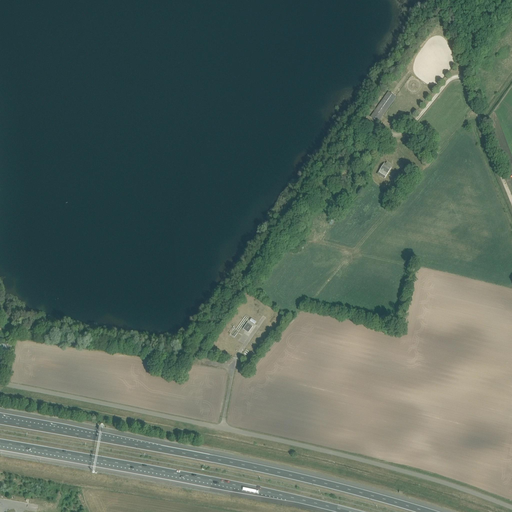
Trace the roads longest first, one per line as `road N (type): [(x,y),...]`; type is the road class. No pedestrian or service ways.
road 1 (unclassified): [(511,507),(297,443),(0,382)]
road 2 (motorway): [(426,511),(274,471),(0,420)]
road 3 (motorway): [(0,442),(349,511)]
